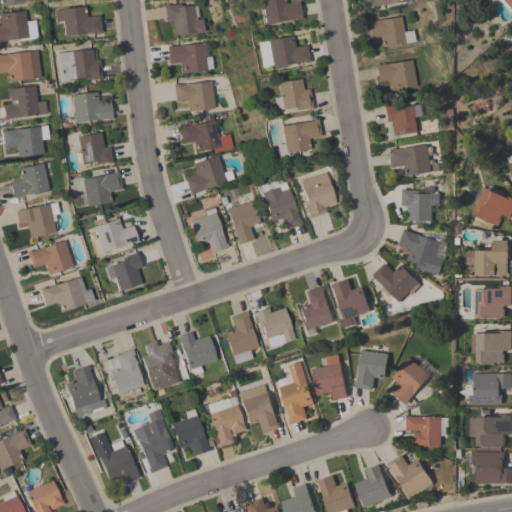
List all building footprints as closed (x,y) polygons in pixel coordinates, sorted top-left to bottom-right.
[(260,0),(284,0),(285,4),(298,2),(301,19),(296,20),(296,18),(264,24),(260,0)] [(171,20),(165,21),(163,4),(169,4),(169,5),(180,4),(181,7),(194,6),(195,19),(202,19),(204,32),(173,35),(171,20)] [(99,15),(101,33),(96,33),(96,32),(64,36),(62,21),(55,22),(54,10),(85,7),(86,17),(99,15)] [(0,13),(24,11),(26,21),(35,20),(37,38),(19,41),(19,39),(0,41),(0,13)] [(367,39),(364,21),(368,20),(369,21),(401,16),(405,43),(381,47),(379,37),(367,39)] [(256,42),(263,41),(262,37),(269,36),(270,40),(292,36),(294,47),(306,45),(309,62),(304,63),(304,61),(290,64),(289,63),(260,68),(256,42)] [(166,46),(171,45),(171,46),(207,42),(209,57),(212,56),(213,69),(182,73),(181,62),(168,64),(166,46)] [(54,53),(92,48),(93,61),(99,60),(102,80),(97,80),(97,79),(84,80),(84,77),(57,80),(54,53)] [(0,54),(37,50),(40,78),(7,81),(6,71),(0,71),(0,54)] [(412,59),(416,86),(390,90),(389,80),(377,81),(374,64),(378,63),(378,65),(412,59)] [(274,97),(279,96),(277,82),(301,78),(303,90),(309,89),(312,109),(307,110),(307,108),(295,110),(294,107),(276,110),(274,97)] [(214,108),(188,111),(187,100),(174,101),(172,84),(177,84),(178,85),(211,81),(214,108)] [(8,88),(34,85),(36,101),(44,100),(46,113),(7,118),(7,119),(4,119),(2,104),(10,103),(8,88)] [(71,94),(97,91),(98,103),(110,101),(112,119),(108,119),(108,118),(74,122),(71,94)] [(391,121),(386,122),(383,105),(387,105),(387,106),(400,104),(400,107),(412,105),(417,131),(393,135),(391,121)] [(413,106),(419,105),(422,116),(415,117),(413,106)] [(181,144),(178,126),(182,125),(182,126),(208,121),(207,116),(212,115),(213,120),(214,120),(218,136),(229,134),(232,149),(217,152),(216,147),(195,151),(193,141),(181,144)] [(313,121),(312,119),(317,119),(320,136),(307,138),(309,149),(290,152),(291,157),(278,159),(275,144),(283,142),(280,126),(313,121)] [(15,146),(3,147),(1,130),(5,129),(5,130),(46,125),(48,139),(41,139),(43,153),(17,157),(15,146)] [(103,147),(109,146),(112,163),(107,163),(107,162),(95,164),(94,161),(82,164),(77,137),(100,132),(103,147)] [(390,168),(388,149),(392,149),(392,150),(425,145),(429,172),(405,176),(403,166),(390,168)] [(240,151),(250,148),(253,160),(243,163),(240,151)] [(184,178),(195,175),(192,164),(216,155),(222,172),(230,170),(233,179),(193,192),(193,194),(189,195),(184,178)] [(48,190),(16,197),(16,198),(12,198),(9,182),(20,179),(18,168),(42,163),(48,190)] [(81,179),(113,173),(113,172),(118,171),(121,189),(108,191),(110,202),(86,206),(81,179)] [(325,172),(335,203),(324,207),(326,213),(307,219),(306,214),(307,214),(303,202),(307,201),(299,181),(325,172)] [(282,218),(271,221),(261,192),(262,192),(260,186),(276,180),(278,184),(285,181),(287,188),(288,188),(299,220),(300,219),(302,224),(285,229),(282,218)] [(511,198),(511,211),(509,218),(501,214),(499,217),(501,218),(497,226),(472,214),(485,187),(504,196),(505,195),(511,198)] [(406,206),(400,206),(400,189),(405,189),(405,190),(418,190),(417,193),(440,193),(439,206),(430,206),(430,221),(406,221),(406,206)] [(253,239),(236,244),(235,240),(236,240),(226,209),(236,206),(233,197),(248,192),(259,223),(248,227),(253,239)] [(56,202),(58,214),(51,215),(54,232),(29,237),(26,222),(17,224),(15,210),(56,202)] [(197,245),(189,221),(205,215),(204,211),(213,208),(225,244),(226,243),(227,247),(211,253),(207,242),(197,245)] [(90,240),(96,237),(93,226),(117,218),(121,229),(132,225),(137,242),(134,243),(134,242),(95,255),(90,240)] [(415,268),(416,263),(405,260),(409,249),(397,245),(403,229),(406,230),(406,231),(439,242),(434,256),(443,259),(437,275),(415,268)] [(72,266),(47,274),(44,264),(32,268),(26,251),(30,250),(30,251),(63,240),(72,266)] [(507,240),(507,246),(509,246),(509,257),(508,257),(508,263),(505,263),(505,264),(507,264),(507,275),(475,275),(475,265),(466,265),(466,250),(492,250),(492,240),(507,240)] [(141,284),(118,291),(114,277),(108,279),(104,268),(110,266),(110,265),(121,261),(120,258),(133,254),(132,253),(136,252),(141,267),(136,269),(141,284)] [(400,264),(417,282),(416,284),(418,286),(410,294),(408,292),(398,302),(371,275),(383,263),(392,272),(400,264)] [(45,306),(39,289),(43,287),(44,289),(75,278),(75,279),(79,277),(84,290),(89,289),(93,300),(60,312),(57,302),(45,306)] [(360,286),(369,311),(351,317),(353,324),(342,328),(339,320),(343,319),(332,288),(331,288),(330,285),(346,279),(350,290),(360,286)] [(321,286),(323,290),(322,290),(332,322),(314,328),(316,333),(308,336),(298,307),(308,304),(304,291),(321,286)] [(475,288),(499,288),(499,286),(510,286),(510,305),(502,305),(502,309),(504,309),(504,316),(502,316),(502,318),(475,318),(475,288)] [(284,307),(294,339),(284,342),(281,334),(277,335),(279,341),(267,345),(261,327),(258,328),(254,316),(253,316),(252,313),(267,307),(269,312),(284,307)] [(229,317),(246,311),(248,316),(247,316),(257,347),(249,350),(252,358),(234,364),(223,332),(233,329),(229,317)] [(510,350),(502,350),(502,354),(503,354),(503,363),(500,363),(500,362),(476,362),(475,354),(471,354),(471,334),(475,334),(475,333),(495,333),(495,331),(510,331),(510,350)] [(188,369),(178,341),(176,336),(190,332),(193,340),(208,335),(216,360),(188,369)] [(142,344),(154,340),(156,346),(167,342),(172,357),(169,358),(178,381),(157,388),(157,387),(152,388),(140,356),(146,354),(142,344)] [(116,394),(109,370),(105,360),(115,357),(114,355),(132,349),(134,354),(132,355),(134,360),(135,360),(136,364),(142,385),(116,394)] [(387,354),(384,378),(373,377),(371,390),(353,387),(354,382),(355,383),(360,350),(387,354)] [(326,366),(324,357),(336,354),(338,363),(339,363),(346,397),(333,400),(331,392),(316,395),(310,369),(326,366)] [(408,358),(428,376),(406,401),(407,402),(405,405),(392,393),(399,385),(391,378),(408,358)] [(307,405),(309,409),(303,411),(306,419),(289,424),(287,419),(288,419),(278,387),(279,387),(277,381),(285,379),(285,376),(290,375),(287,365),(299,361),(312,403),(307,405)] [(71,371),(88,365),(89,368),(88,369),(98,400),(102,399),(105,408),(75,417),(64,385),(75,382),(71,371)] [(189,370),(199,367),(201,373),(191,376),(189,370)] [(510,373),(510,375),(511,375),(511,387),(510,387),(510,389),(498,389),(498,393),(501,393),(501,405),(468,405),(468,395),(473,395),(473,382),(471,382),(471,373),(510,373)] [(229,397),(227,391),(230,390),(228,384),(231,383),(235,397),(237,403),(235,403),(235,404),(236,404),(245,430),(231,434),(229,429),(228,429),(233,443),(218,447),(216,441),(217,441),(208,413),(209,413),(207,409),(206,410),(204,406),(206,405),(229,397)] [(262,433),(258,421),(248,424),(240,401),(238,393),(263,385),(265,392),(266,392),(276,423),(278,423),(279,428),(262,433)] [(0,409),(8,405),(15,419),(10,421),(10,420),(0,424),(0,409)] [(185,418),(183,412),(193,409),(195,415),(196,415),(206,448),(208,447),(209,450),(192,456),(189,445),(178,448),(170,424),(185,418)] [(468,418),(475,418),(475,417),(495,417),(495,415),(510,415),(510,434),(502,434),(502,437),(504,437),(504,444),(502,444),(502,446),(476,446),(476,436),(469,436),(468,418)] [(440,446),(413,446),(413,432),(419,432),(419,430),(405,430),(405,416),(410,416),(410,417),(439,417),(439,418),(447,418),(447,428),(444,428),(444,436),(439,436),(440,446)] [(166,466),(149,473),(147,468),(148,468),(132,430),(144,425),(144,424),(160,417),(165,429),(162,431),(170,451),(161,455),(166,466)] [(29,445),(17,450),(21,460),(0,468),(0,438),(22,429),(29,445)] [(112,450),(109,444),(119,440),(122,446),(124,446),(138,477),(125,483),(122,475),(108,481),(97,457),(112,450)] [(503,452),(503,463),(502,463),(502,467),(511,467),(511,483),(475,483),(475,476),(476,476),(476,461),(472,461),(472,452),(503,452)] [(417,459),(431,480),(430,481),(432,483),(408,499),(401,489),(403,488),(389,467),(388,467),(385,464),(400,454),(407,465),(417,459)] [(364,508),(354,484),(368,478),(364,470),(378,464),(380,469),(379,470),(391,496),(364,508)] [(327,511),(317,483),(316,484),(315,480),(331,475),(335,486),(346,482),(355,507),(346,510),(346,511),(327,511)] [(51,480),(61,500),(63,504),(50,510),(47,505),(46,505),(49,511),(33,511),(24,492),(51,480)] [(283,511),(280,501),(295,496),(292,488),(305,484),(314,511),(283,511)] [(0,511),(0,502),(3,501),(1,496),(12,490),(14,495),(15,495),(23,511),(0,511)] [(261,498),(265,510),(276,506),(278,511),(249,511),(248,509),(247,510),(245,503),(261,498)]
